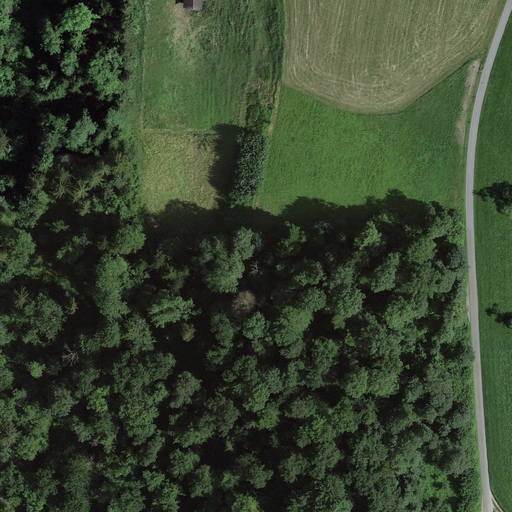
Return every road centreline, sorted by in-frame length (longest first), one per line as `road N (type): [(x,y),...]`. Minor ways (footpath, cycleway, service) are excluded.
road 1 (unclassified): [(511,0),(471,147),(469,233),(489,511)]
road 2 (track): [(228,511),(177,391),(67,281),(0,258)]
